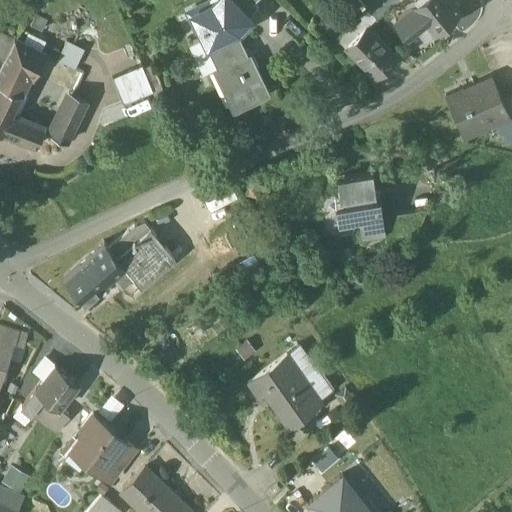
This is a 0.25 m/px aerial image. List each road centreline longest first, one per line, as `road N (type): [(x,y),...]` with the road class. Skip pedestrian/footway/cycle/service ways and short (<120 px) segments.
road 1 (residential): [(500,18),(362,118),(0,268)]
road 2 (residential): [(267,511),(118,367),(0,268)]
